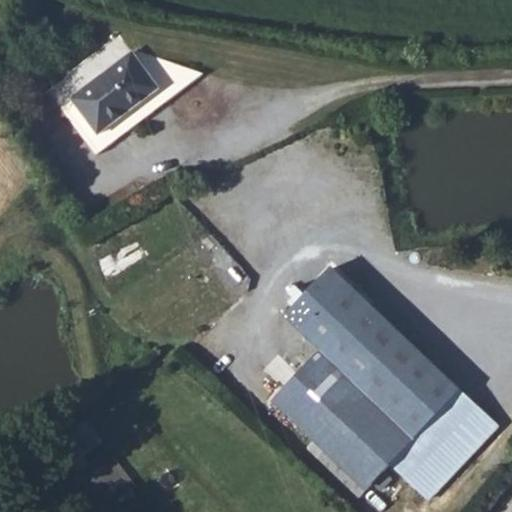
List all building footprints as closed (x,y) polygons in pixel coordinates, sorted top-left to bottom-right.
[(195,81),(151,36),(66,117),(109,162),(195,81)] [(140,230),(92,244),(103,280),(151,266),(140,230)] [(183,247),(117,292),(135,317),(201,273),(183,247)] [(501,423),(336,266),(290,314),(327,349),(278,400),(320,440),(312,448),(322,458),(330,449),(372,489),(377,484),(384,490),(394,479),(387,472),(396,463),(431,496),(501,423)] [(73,431),(90,451),(104,440),(88,419),(73,431)]
